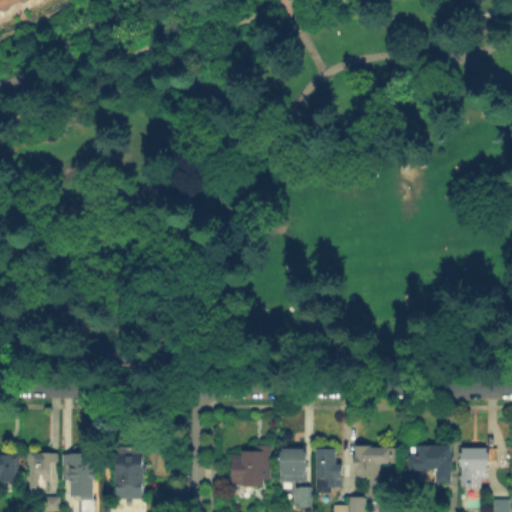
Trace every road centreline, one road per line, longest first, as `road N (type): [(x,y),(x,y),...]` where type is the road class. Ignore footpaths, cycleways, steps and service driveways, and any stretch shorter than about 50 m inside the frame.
road 1 (residential): [(0,386),(511,387)]
road 2 (residential): [(192,387),(192,511)]
